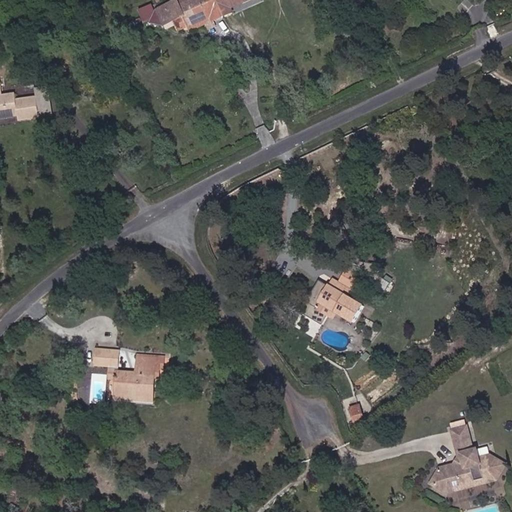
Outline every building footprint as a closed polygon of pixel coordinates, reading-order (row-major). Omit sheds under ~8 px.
[(164,12),(171,27),(179,24),(189,19),(191,23),(192,26),(215,15),(217,18),(226,14),(224,11),(235,6),(233,1),(234,0),(198,0),(173,12),(172,9),(164,12)] [(237,11),(251,7),(250,3),(235,7),(237,11)] [(189,19),(179,24),(184,32),(191,23),(189,19)] [(0,115),(22,111),(23,116),(42,113),(39,93),(19,98),(17,90),(0,93),(0,115)] [(335,271),(331,278),(343,284),(347,277),(335,271)] [(347,277),(343,284),(331,278),(319,300),(332,307),(335,301),(340,304),(357,314),(367,299),(349,288),(353,281),(347,277)] [(340,304),(335,301),(332,307),(337,310),(340,304)] [(121,363),(122,348),(96,348),(96,363),(121,363)] [(139,353),(138,370),(118,369),(118,377),(117,391),(136,392),(136,395),(153,396),(155,373),(161,374),(161,367),(166,367),(166,354),(139,353)] [(118,369),(119,365),(107,365),(107,377),(118,377),(118,369)] [(106,392),(115,392),(115,381),(106,381),(106,392)] [(153,401),(153,396),(136,395),(136,392),(117,391),(117,399),(153,401)] [(352,420),(364,419),(362,404),(351,406),(352,420)] [(469,425),(452,429),(459,458),(454,465),(440,468),(431,481),(440,487),(445,479),(449,486),(490,477),(501,462),(489,454),(479,456),(477,449),(474,449),(469,425)] [(489,454),(488,447),(477,449),(479,456),(489,454)]
